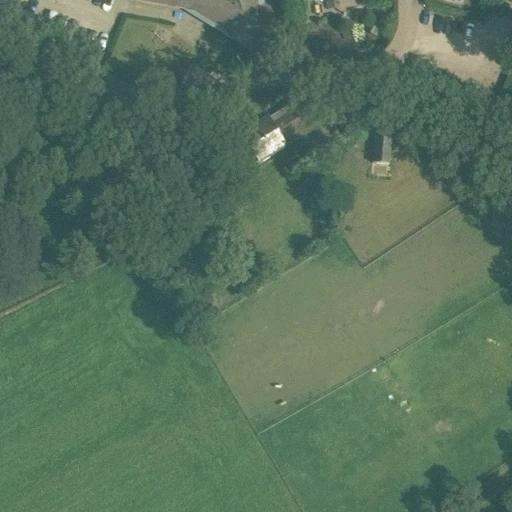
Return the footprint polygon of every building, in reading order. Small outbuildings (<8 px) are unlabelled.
[(274,18),(261,10),(257,0),(134,0),(134,2),(180,10),(252,54),(274,18)] [(296,103),(240,138),(257,165),(288,145),(288,146),(313,130),(296,103)] [(408,117),(395,116),(394,129),(407,130),(408,117)] [(373,138),(371,164),(388,166),(390,140),(373,138)] [(111,179),(88,195),(103,217),(126,200),(111,179)] [(196,299),(195,307),(201,312),(209,309),(211,302),(204,296),(196,299)]
